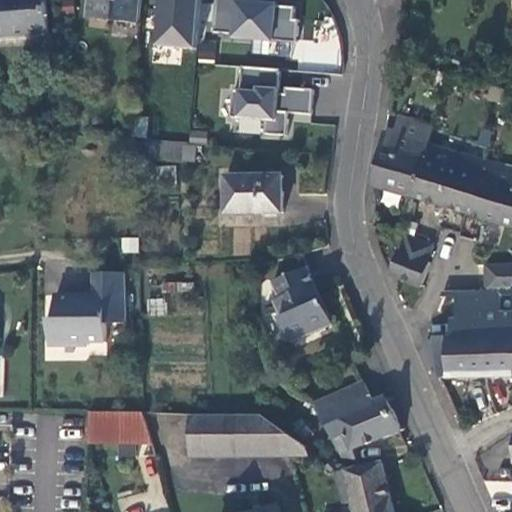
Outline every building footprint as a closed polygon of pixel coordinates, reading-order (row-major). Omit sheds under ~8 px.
[(0,0),(0,35),(45,33),(42,0),(0,0)] [(87,0),(87,20),(136,23),(137,0),(87,0)] [(194,50),(197,0),(158,0),(155,48),(194,50)] [(297,0),(213,0),(211,34),(295,40),(297,0)] [(313,66),(232,62),(229,127),(310,132),(313,66)] [(140,66),(138,115),(150,116),(153,67),(140,66)] [(399,118),(394,136),(426,146),(431,127),(415,123),(399,118)] [(428,201),(463,211),(470,183),(477,161),(426,146),(394,136),(381,132),(371,184),(428,201)] [(154,140),(153,156),(181,157),(181,142),(154,140)] [(511,225),(511,168),(477,161),(470,183),(463,211),(492,220),(511,225)] [(224,174),(225,212),(281,211),(280,193),(280,175),(224,174)] [(389,274),(419,285),(428,262),(426,261),(432,245),(406,235),(400,251),(399,251),(389,274)] [(122,249),(136,250),(137,236),(122,237),(122,249)] [(505,263),(470,263),(470,291),(506,291),(505,263)] [(322,302),(306,266),(273,280),(281,297),(275,300),(291,336),(311,327),(313,331),(332,323),(322,302)] [(91,293),(66,293),(65,342),(83,342),(83,338),(102,339),(103,320),(121,320),(122,271),(91,271),(91,277),(91,293)] [(449,334),(431,334),(431,337),(481,335),(510,334),(511,334),(511,290),(506,291),(470,291),(441,292),(440,294),(453,294),(453,316),(449,316),(449,334)] [(45,342),(65,342),(66,293),(52,293),(52,315),(46,315),(45,342)] [(482,376),(511,375),(510,334),(481,335),(482,376)] [(471,376),(482,376),(481,335),(431,337),(422,337),(437,377),(471,376)] [(371,402),(363,381),(312,402),(345,455),(357,456),(354,447),(397,430),(391,413),(385,398),(371,402)] [(100,441),(153,441),(143,407),(103,408),(100,441)] [(85,441),(100,441),(103,408),(86,408),(85,441)] [(190,453),(308,457),(303,438),(265,411),(191,409),(190,453)] [(355,511),(354,511),(393,511),(387,485),(381,460),(345,468),(335,471),(339,490),(349,488),(351,497),(355,511)] [(351,497),(349,488),(339,490),(342,500),(351,497)]
